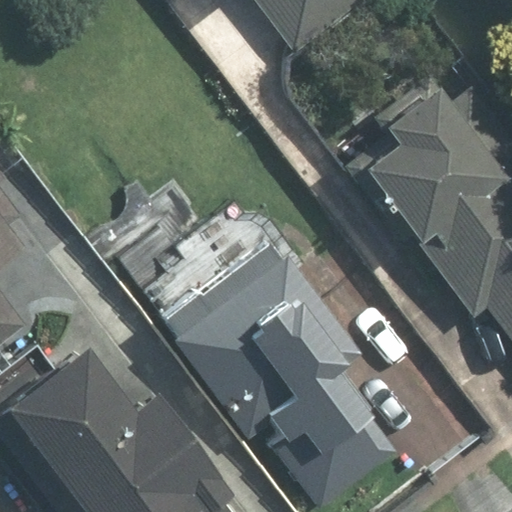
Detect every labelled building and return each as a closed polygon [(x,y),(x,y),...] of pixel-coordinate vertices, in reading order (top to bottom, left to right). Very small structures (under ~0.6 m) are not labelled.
[(234,0),(284,61),(360,0),(234,0)] [(422,259),(470,319),(478,312),(511,354),(511,160),(491,134),(499,127),(463,82),(441,99),(420,73),(363,119),(377,136),(344,162),(412,246),(423,237),(433,250),(422,259)] [(0,344),(25,323),(0,293),(0,262),(18,248),(0,226),(0,344)] [(313,511),(321,511),(400,449),(332,365),(351,349),(265,241),(231,269),(219,254),(185,282),(190,288),(152,318),(167,337),(162,341),(240,438),(257,425),(268,439),(260,445),(313,511)] [(214,469),(149,393),(135,405),(79,339),(0,405),(0,425),(73,511),(208,511),(189,489),(214,469)]
